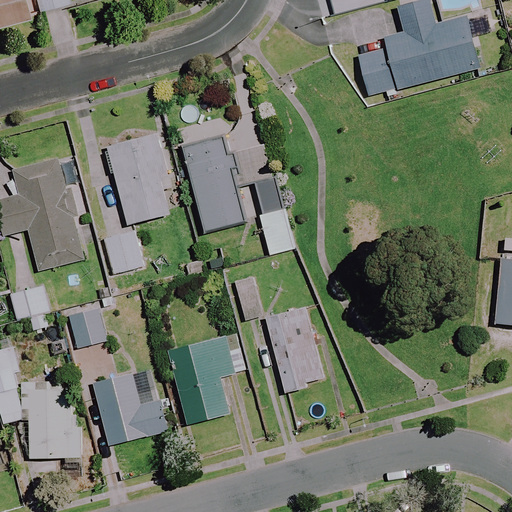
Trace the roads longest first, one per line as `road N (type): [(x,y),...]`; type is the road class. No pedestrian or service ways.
road 1 (residential): [(181,511),(403,451),(453,446),(511,471)]
road 2 (residential): [(0,94),(199,40),(227,26),(246,0)]
